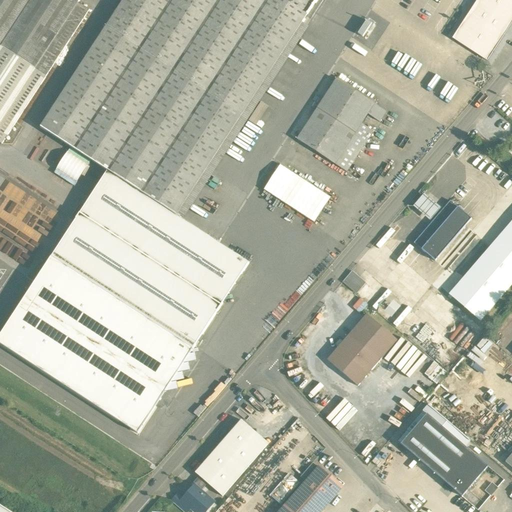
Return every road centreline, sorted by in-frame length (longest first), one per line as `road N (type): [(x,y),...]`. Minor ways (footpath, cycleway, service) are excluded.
road 1 (unclassified): [(511,70),(261,361)]
road 2 (residential): [(397,511),(261,361)]
road 3 (unclassified): [(261,361),(128,511)]
